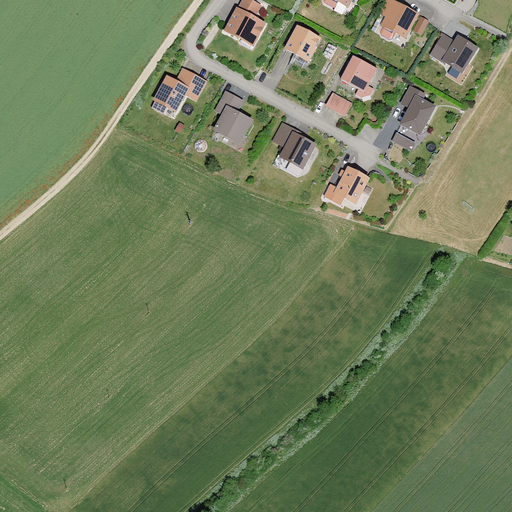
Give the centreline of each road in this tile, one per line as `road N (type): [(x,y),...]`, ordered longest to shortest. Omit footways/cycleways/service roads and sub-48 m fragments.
road 1 (track): [(0,238),(105,136),(199,0)]
road 2 (residential): [(219,0),(192,36),(194,54),(368,148)]
